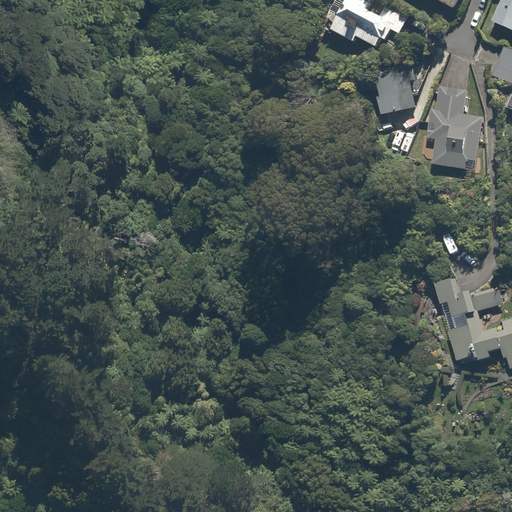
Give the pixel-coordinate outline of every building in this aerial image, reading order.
[(345,0),(331,29),(354,42),(357,37),(376,48),(380,40),(385,43),(391,31),(399,36),(408,20),(384,7),(379,17),(367,10),(372,0),(345,0)] [(459,0),(432,0),(454,11),(459,0)] [(511,0),(502,0),(492,23),(511,32),(511,0)] [(511,51),(504,48),(492,76),(511,84),(511,51)] [(413,63),(371,74),(382,115),(417,106),(411,83),(418,81),(413,63)] [(466,92),(438,88),(436,110),(429,110),(426,139),(434,140),(431,165),(468,169),(469,161),(477,162),(483,115),(464,113),(466,92)] [(460,277),(434,282),(441,307),(448,305),(454,330),(447,332),(456,365),(472,361),(473,365),(491,360),(489,354),(501,351),(503,358),(507,357),(510,370),(511,369),(511,318),(501,321),(503,329),(485,334),(480,314),(504,307),(500,292),(474,298),(472,290),(463,292),(460,277)]
